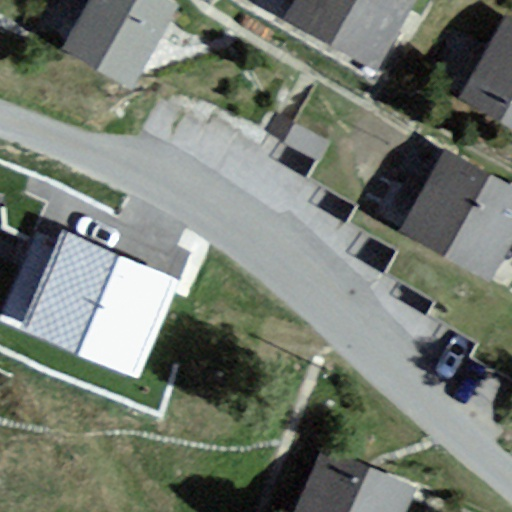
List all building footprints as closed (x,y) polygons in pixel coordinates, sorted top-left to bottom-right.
[(158,0),(87,0),(60,49),(125,85),(170,6),(158,0)] [(410,0),(295,0),(282,26),(373,73),(410,0)] [(511,25),(506,22),(463,94),(511,122),(511,25)] [(511,228),(511,192),(441,153),(401,226),(487,273),(511,228)] [(7,323),(141,372),(180,269),(45,219),(7,323)] [(396,511),(407,489),(318,448),(288,511),(396,511)]
